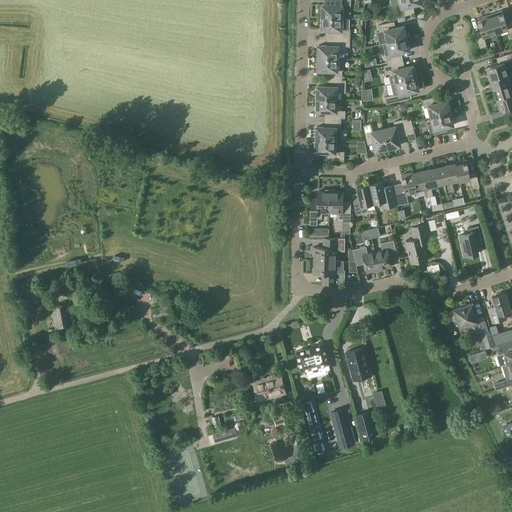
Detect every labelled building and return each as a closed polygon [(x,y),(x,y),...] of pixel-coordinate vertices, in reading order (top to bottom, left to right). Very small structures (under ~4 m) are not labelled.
[(324,0),(325,5),(322,5),(322,17),(342,18),(351,18),(350,0),(324,0)] [(400,0),(402,7),(394,9),(396,18),(412,14),(410,6),(421,3),(420,0),(400,0)] [(490,15),(495,32),(508,28),(511,38),(511,37),(511,24),(507,26),(502,11),(490,15)] [(483,36),(495,32),(490,15),(477,19),(482,34),(476,36),(480,48),(486,46),(483,36)] [(322,17),(322,29),(333,30),(333,36),(350,37),(350,30),(341,29),(342,18),(322,17)] [(385,31),(387,42),(406,38),(404,26),(393,29),(391,22),(378,25),(380,32),(385,31)] [(387,42),(383,44),(384,50),(385,55),(387,62),(400,59),(398,53),(409,50),(406,38),(387,42)] [(318,45),(318,58),(337,58),(347,59),(347,52),(347,47),(350,47),(350,40),(333,39),(333,46),(318,45)] [(489,79),(508,73),(507,73),(504,62),(511,59),(511,55),(511,53),(500,57),(502,63),(486,68),(489,79)] [(342,77),(342,70),(343,70),(343,60),(347,60),(347,59),(337,58),(318,58),(318,70),(329,70),(329,77),(342,77)] [(364,61),(366,67),(377,64),(375,58),(364,61)] [(389,72),(390,77),(391,83),(397,82),(415,78),(413,66),(402,68),(400,62),(384,66),(385,73),(389,72)] [(494,89),(511,83),(511,79),(510,80),(508,73),(489,79),(490,80),(491,80),(494,89)] [(418,90),(415,78),(397,82),(391,83),(394,95),(385,97),(387,104),(409,99),(407,92),(418,90)] [(346,80),(329,80),(329,86),(317,86),(317,99),(336,99),(337,92),(346,92),(346,80)] [(496,100),(511,94),(511,83),(494,89),(497,99),(496,99),(496,100)] [(511,94),(496,100),(500,111),(511,107),(511,94)] [(431,117),(450,113),(447,101),(437,103),(435,97),(422,100),(424,107),(429,106),(431,117)] [(336,106),(336,99),(317,99),(317,111),(328,111),(328,118),(345,118),(345,111),(341,111),(341,106),(336,106)] [(433,124),(428,125),(430,135),(443,132),(442,128),(453,125),(450,113),(431,117),(433,124)] [(404,119),(407,132),(414,131),(411,118),(404,119)] [(397,134),(407,132),(404,119),(394,122),(395,126),(384,129),(388,148),(400,145),(397,134)] [(316,127),(316,139),(335,140),(340,140),(341,121),(328,121),(328,127),(316,127)] [(388,148),(384,129),(372,132),(370,124),(363,126),(367,141),(373,140),(376,151),(388,148)] [(344,152),(339,152),(340,140),(335,140),(316,139),(316,152),(327,152),(327,161),(344,161),(344,152)] [(455,163),(459,182),(460,182),(460,181),(470,178),(473,188),(479,186),(476,175),(470,176),(467,160),(455,163)] [(452,183),(459,182),(455,163),(454,163),(455,164),(445,166),(450,192),(454,191),(452,183)] [(447,193),(450,192),(445,166),(434,168),(438,187),(445,185),(447,193)] [(431,188),(438,187),(434,168),(424,171),(429,197),(433,196),(431,188)] [(426,198),(429,197),(424,171),(414,173),(413,172),(417,191),(424,190),(426,198)] [(417,191),(413,172),(401,175),(405,191),(399,192),(402,204),(408,203),(405,193),(416,190),(417,191)] [(382,181),(369,184),(374,203),(381,201),(383,208),(387,207),(396,205),(393,192),(391,185),(383,187),(382,181)] [(360,200),(353,202),(356,214),(368,212),(367,205),(374,203),(369,184),(357,187),(360,200)] [(329,212),(330,190),(325,190),(323,191),(318,191),(318,198),(311,198),(310,211),(310,225),(317,225),(317,218),(322,218),(322,212),(329,212)] [(342,222),(350,222),(351,210),(342,210),(343,192),(337,192),(335,190),(330,190),(329,212),(337,212),(337,219),(342,219),(342,222)] [(413,239),(406,241),(411,262),(428,259),(424,243),(425,243),(424,238),(429,237),(426,222),(421,224),(420,218),(410,220),(411,226),(410,226),(413,239)] [(468,233),(460,235),(464,256),(478,253),(475,239),(481,237),(478,226),(467,228),(468,233)] [(314,260),(335,261),(335,255),(336,255),(336,251),(345,251),(345,238),(328,238),(328,246),(325,246),(323,247),(313,247),(313,252),(314,253),(314,260)] [(375,252),(379,270),(385,269),(384,268),(392,266),(389,253),(396,251),(394,240),(380,243),(382,250),(375,252)] [(379,270),(375,252),(368,253),(366,246),(353,249),(355,261),(363,259),(366,272),(374,270),(374,272),(379,270)] [(344,271),(343,271),(344,261),(335,261),(314,260),(314,267),(313,268),(313,273),(323,273),(324,275),(324,283),(335,284),(335,283),(344,283),(344,271)] [(105,285),(116,282),(114,273),(103,276),(105,285)] [(36,291),(24,294),(25,302),(37,299),(36,291)] [(495,296),(492,297),(496,310),(489,312),(493,323),(506,319),(504,313),(511,311),(505,293),(503,293),(501,292),(495,294),(495,296)] [(72,325),(68,303),(51,306),(55,328),(72,325)] [(484,317),(478,319),(473,303),(454,309),(454,310),(452,311),(450,314),(452,319),(455,321),(457,320),(460,328),(473,324),(477,334),(488,330),(484,317)] [(170,304),(151,309),(153,319),(173,315),(172,315),(170,304)] [(373,304),(347,304),(346,335),(363,335),(363,305),(373,305),(373,304)] [(495,345),(511,340),(507,330),(492,335),(495,345)] [(501,366),(508,364),(511,362),(511,340),(496,346),(499,354),(498,355),(501,366)] [(297,351),(296,352),(296,353),(296,352),(297,357),(296,357),(298,366),(300,366),(301,370),(301,371),(302,371),(324,365),(325,371),(330,370),(328,363),(323,345),(324,345),(323,344),(322,344),(322,345),(297,351)] [(346,352),(354,380),(371,375),(366,359),(364,360),(361,348),(346,352)] [(471,363),(484,358),(482,351),(469,356),(471,363)] [(268,378),(258,380),(263,399),(285,393),(280,375),(273,376),(272,375),(268,376),(268,378)] [(360,399),(378,394),(377,390),(359,394),(360,399)] [(361,408),(379,405),(378,396),(360,399),(361,408)] [(276,426),(297,420),(291,400),(278,404),(280,412),(272,415),(276,426)] [(309,401),(304,402),(318,453),(323,451),(309,401)] [(354,443),(345,408),(331,412),(340,447),(354,443)] [(357,415),(364,440),(375,437),(368,411),(357,415)] [(215,442),(233,437),(231,429),(213,434),(215,442)] [(310,507),(328,502),(325,493),(308,498),(310,507)]
